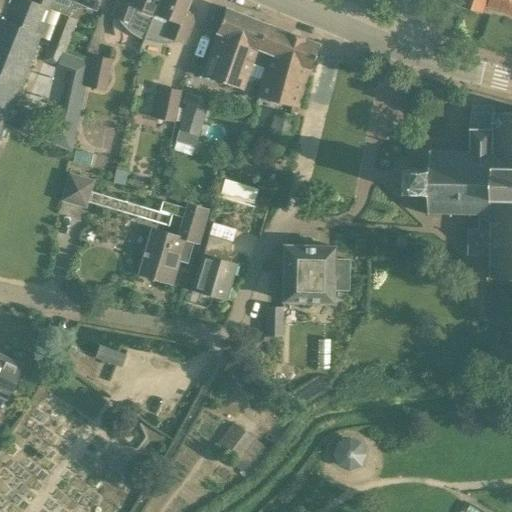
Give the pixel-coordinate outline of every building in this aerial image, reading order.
[(40,36),(43,38),(44,38),(35,34),(40,21),(48,0),(0,0),(0,130),(8,112),(14,114),(15,111),(10,109),(40,36)] [(48,0),(40,21),(35,34),(44,38),(48,40),(45,46),(64,52),(71,32),(54,25),(58,13),(67,17),(68,15),(70,9),(73,1),(73,0),(48,0)] [(73,0),(73,1),(70,9),(74,10),(75,7),(79,8),(80,4),(94,9),(97,0),(73,0)] [(116,0),(111,15),(117,18),(120,22),(124,27),(130,32),(137,36),(143,39),(157,0),(116,0)] [(188,0),(157,0),(143,39),(145,40),(154,42),(160,43),(168,42),(176,41),(183,44),(194,14),(184,10),(188,0)] [(487,6),(511,14),(511,0),(464,0),(463,4),(482,11),(484,7),(486,8),(487,6)] [(250,63),(251,62),(268,25),(225,8),(216,33),(202,76),(241,90),(250,63)] [(67,17),(58,13),(54,25),(71,32),(76,19),(68,15),(67,17)] [(309,69),(318,44),(268,25),(251,62),(250,63),(263,68),(256,97),(297,108),(307,69),(309,69)] [(105,90),(111,58),(90,54),(83,86),(105,90)] [(159,85),(152,117),(174,121),(180,89),(159,85)] [(185,104),(177,128),(197,135),(208,99),(184,91),(181,102),(185,104)] [(468,228),(468,248),(468,255),(490,254),(490,277),(511,277),(511,111),(496,112),(496,105),(472,105),(471,113),(470,150),(432,149),(431,162),(428,162),(428,167),(407,166),(406,169),(409,169),(408,188),(406,187),(405,191),(427,192),(427,197),(431,198),(431,208),(427,212),(429,214),(431,211),(449,212),(449,216),(451,216),(451,212),(469,213),(469,217),(471,217),(471,213),(479,214),(479,228),(468,228)] [(284,152),(294,116),(275,110),(265,147),(284,152)] [(91,156),(75,152),(72,164),(89,167),(91,156)] [(115,170),(113,182),(124,185),(127,172),(115,170)] [(85,207),(87,201),(131,214),(134,203),(90,190),(93,180),(68,172),(60,199),(85,207)] [(239,183),(224,178),(219,193),(234,198),(239,183)] [(137,274),(171,284),(179,260),(187,262),(193,242),(198,244),(208,209),(186,203),(185,207),(161,200),(158,210),(134,203),(131,214),(167,225),(171,213),(182,217),(177,235),(150,227),(137,274)] [(235,264),(225,261),(231,241),(208,234),(192,290),(224,300),(235,264)] [(331,302),(332,289),(348,290),(349,258),(332,257),(333,246),(282,245),(281,301),(331,302)] [(281,335),(282,307),(266,307),(265,334),(281,335)] [(122,353),(96,344),(92,355),(119,364),(122,353)] [(0,395),(5,398),(20,365),(0,355),(0,395)] [(231,421),(217,441),(236,455),(230,462),(237,468),(240,465),(251,473),(269,449),(231,421)] [(369,445),(345,434),(333,458),(357,469),(369,445)]
